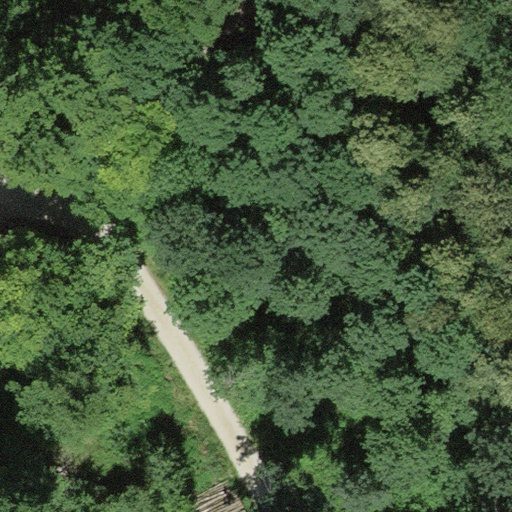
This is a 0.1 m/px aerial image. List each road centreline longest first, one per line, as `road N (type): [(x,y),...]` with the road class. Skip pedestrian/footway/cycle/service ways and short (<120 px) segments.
road 1 (track): [(0,174),(280,511)]
road 2 (track): [(264,0),(0,162)]
